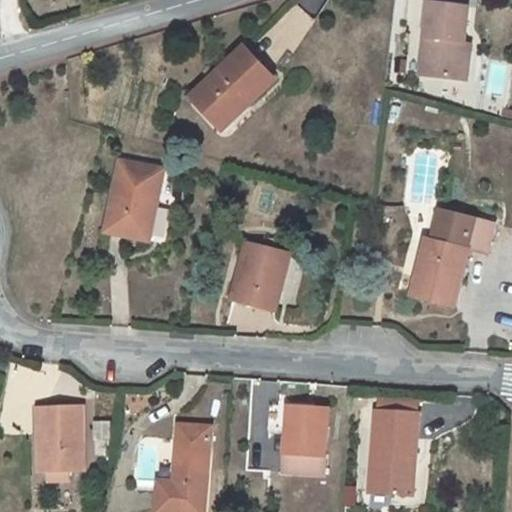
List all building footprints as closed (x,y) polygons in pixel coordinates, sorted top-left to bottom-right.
[(461,81),(465,45),(470,7),(432,2),(423,76),(461,81)] [(473,45),(465,45),(461,81),(468,82),(473,45)] [(276,80),(275,78),(248,50),(246,48),(194,98),(220,124),(246,99),(251,104),(276,80)] [(246,99),(220,124),(225,130),(251,104),(246,99)] [(511,109),(504,108),(502,116),(511,118),(511,109)] [(166,170),(123,161),(109,233),(152,242),(166,170)] [(473,249),(480,219),(444,209),(436,239),(473,249)] [(430,237),(415,296),(459,306),(473,249),(490,254),(498,223),(480,219),(473,249),(436,239),(430,237)] [(267,249),(275,251),(278,241),(269,239),(267,249)] [(278,312),(292,256),(275,251),(267,249),(249,243),(235,301),(278,312)] [(379,412),(420,414),(420,403),(380,400),(379,412)] [(289,434),(291,407),(273,406),(272,433),(289,434)] [(42,472),(51,472),(71,472),(88,472),(85,407),(40,408),(42,472)] [(331,409),(291,407),(289,434),(287,473),(327,475),(331,409)] [(379,412),(373,495),(414,497),(420,414),(379,412)] [(181,429),(179,450),(177,483),(160,482),(159,511),(208,511),(212,452),(214,427),(184,426),(181,429)] [(72,482),(71,472),(51,472),(52,482),(72,482)]
